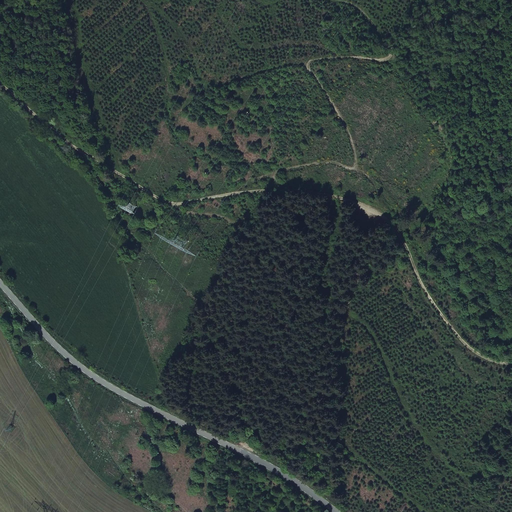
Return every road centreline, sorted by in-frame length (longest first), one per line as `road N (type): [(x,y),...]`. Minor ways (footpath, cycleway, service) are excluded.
road 1 (track): [(0,83),(86,156),(171,205),(234,192),(264,176),(379,210),(479,345),(511,351)]
road 2 (track): [(246,454),(303,451),(358,460),(231,323),(135,235),(86,156)]
road 3 (unclassified): [(0,282),(52,342),(110,387),(246,454),(336,511)]
road 4 (track): [(264,176),(312,162),(360,167),(329,93),(302,59),(394,53)]
road 5 (track): [(264,176),(197,155),(166,116),(164,55),(148,10),(166,0)]
